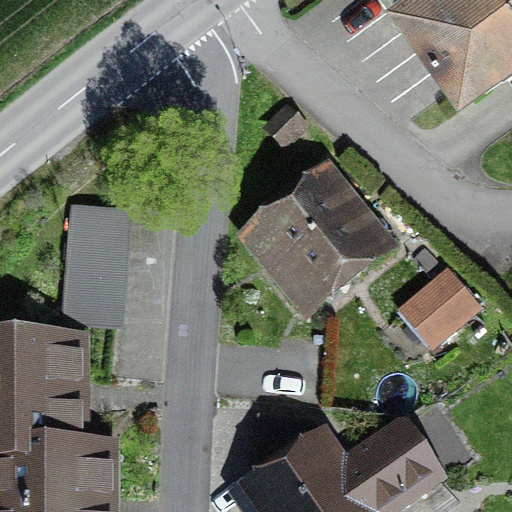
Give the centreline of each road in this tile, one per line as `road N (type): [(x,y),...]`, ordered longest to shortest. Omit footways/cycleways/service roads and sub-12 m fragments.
road 1 (residential): [(185,511),(207,125),(167,22)]
road 2 (residential): [(231,0),(443,202),(467,214),(511,216)]
road 3 (secondary): [(0,159),(167,22)]
